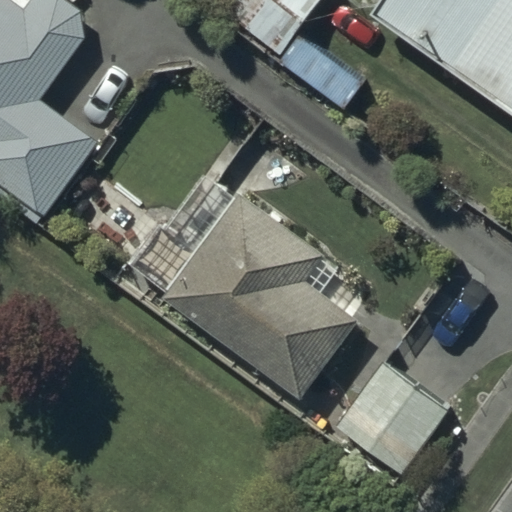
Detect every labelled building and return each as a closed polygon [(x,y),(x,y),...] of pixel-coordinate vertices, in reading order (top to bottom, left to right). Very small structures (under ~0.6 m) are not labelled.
[(0,0),(0,185),(49,220),(102,144),(44,103),(88,41),(86,13),(66,0),(45,0),(40,1),(40,0),(0,0)] [(326,0),(209,0),(282,57),(326,0)] [(511,0),(389,0),(376,18),(511,114),(511,0)] [(330,255),(246,194),(167,300),(308,404),(365,327),(308,285),(330,255)] [(452,414),(389,368),(346,427),(409,473),(452,414)]
